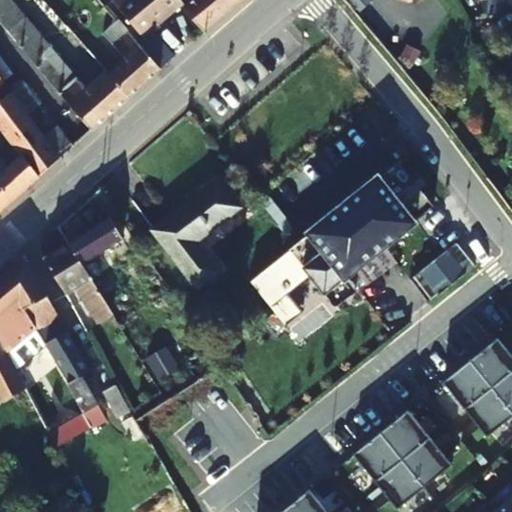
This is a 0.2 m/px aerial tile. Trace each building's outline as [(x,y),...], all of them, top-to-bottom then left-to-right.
[(128,99),(110,78),(90,96),(83,87),(10,0),(0,0),(0,19),(92,132),(128,99)] [(177,0),(113,0),(144,36),(181,5),(177,0)] [(177,0),(181,5),(204,33),(241,0),(177,0)] [(501,21),(495,11),(474,23),(481,33),(501,21)] [(161,69),(160,68),(141,46),(119,20),(104,34),(127,61),(110,78),(128,99),(161,69)] [(151,38),(141,46),(160,68),(168,59),(151,38)] [(305,50),(280,69),(304,99),(328,80),(305,50)] [(110,78),(103,69),(83,87),(90,96),(110,78)] [(0,210),(27,187),(8,166),(0,173),(0,130),(20,156),(38,177),(74,145),(57,126),(44,137),(26,115),(39,104),(22,83),(9,92),(0,81),(0,210)] [(38,177),(20,156),(8,166),(27,187),(38,177)] [(310,234),(290,251),(328,297),(309,311),(315,320),(354,290),(347,281),(417,224),(416,223),(434,208),(397,164),(380,178),(378,177),(309,233),(310,234)] [(238,208),(219,184),(175,216),(174,215),(153,230),(197,288),(218,272),(196,243),(213,230),(211,228),(238,208)] [(69,245),(91,282),(133,255),(109,220),(116,215),(100,191),(88,202),(103,224),(69,245)] [(91,282),(69,245),(45,259),(67,295),(77,290),(98,324),(113,316),(91,282)] [(277,261),(309,311),(328,297),(290,251),(277,261)] [(0,342),(5,353),(37,329),(26,308),(47,297),(24,258),(0,279),(0,342)] [(304,316),(309,311),(277,261),(252,281),(285,324),(300,312),(304,316)] [(46,345),(67,334),(47,297),(26,308),(37,329),(46,345)] [(5,353),(14,369),(46,346),(46,345),(37,329),(5,353)] [(90,372),(67,334),(46,345),(46,346),(71,384),(68,386),(89,423),(93,430),(106,421),(81,378),(90,372)] [(493,388),(511,372),(511,355),(498,338),(471,360),(493,388)] [(5,353),(0,342),(0,503),(0,504),(25,490),(0,443),(0,391),(5,400),(26,390),(14,369),(5,353)] [(465,410),(493,388),(471,360),(443,383),(465,410)] [(511,372),(493,388),(511,411),(511,372)] [(129,410),(115,386),(103,393),(112,410),(108,412),(113,420),(129,410)] [(465,410),(487,437),(511,417),(511,411),(493,388),(465,410)] [(381,433),(403,460),(431,438),(408,411),(381,433)] [(147,414),(135,421),(143,435),(144,437),(156,430),(147,414)] [(132,442),(143,435),(135,421),(133,417),(122,423),(132,442)] [(376,482),(403,460),(381,433),(354,455),(376,482)] [(431,438),(403,460),(425,488),(453,466),(431,438)] [(376,482),(398,509),(425,488),(403,460),(376,482)] [(283,511),(282,511),(327,511),(310,490),(283,511)] [(511,511),(511,496),(496,511),(511,511)]
